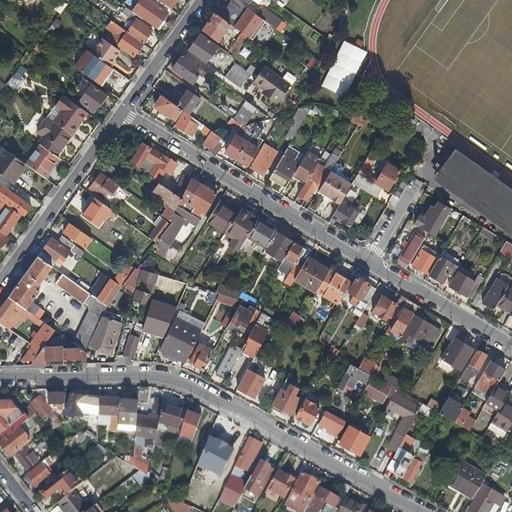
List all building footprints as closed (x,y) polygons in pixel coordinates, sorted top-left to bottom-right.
[(60,13),(68,5),(62,0),(61,0),(55,8),(60,13)] [(163,8),(166,5),(163,2),(159,0),(140,0),(133,12),(137,15),(143,19),(144,18),(158,27),(169,12),(163,8)] [(159,0),(163,2),(172,8),(177,0),(159,0)] [(251,39),(265,20),(257,14),(256,15),(235,0),(234,0),(221,18),(235,27),(242,33),(248,37),(251,39)] [(132,19),(137,15),(133,12),(126,7),(122,12),(132,19)] [(260,10),(257,14),(265,20),(277,28),(280,24),(260,10)] [(231,32),(235,27),(221,18),(215,13),(202,31),(222,45),(224,42),(220,39),(227,29),(231,32)] [(61,19),(58,17),(47,30),(51,32),(61,19)] [(137,19),(128,32),(143,43),(152,30),(137,19)] [(138,49),(143,43),(128,32),(112,21),(107,27),(115,33),(117,29),(125,35),(118,45),(133,56),(138,49)] [(43,43),(51,32),(47,30),(47,31),(39,41),(43,43)] [(230,50),(235,54),(248,37),(242,33),(230,50)] [(206,62),(218,46),(200,34),(189,50),(206,62)] [(103,38),(92,53),(102,60),(110,66),(121,51),(103,38)] [(346,97),(366,50),(342,40),(322,87),(346,97)] [(44,44),(43,43),(39,41),(34,48),(38,52),(44,44)] [(110,66),(102,60),(92,53),(90,52),(88,51),(76,67),(101,85),(113,68),(110,66)] [(212,64),(224,69),(230,56),(218,51),(212,64)] [(202,76),(206,71),(183,55),(172,69),(193,83),(195,81),(199,75),(202,76)] [(21,74),(26,68),(21,64),(16,70),(21,74)] [(234,64),(225,77),(241,89),(251,76),(234,64)] [(265,67),(260,75),(286,94),(292,86),(265,67)] [(15,71),(6,85),(16,92),(25,78),(15,71)] [(281,102),(286,94),(260,75),(254,83),(265,91),(267,92),(265,96),(278,104),(280,101),(281,102)] [(107,95),(92,84),(79,101),(95,112),(107,95)] [(188,90),(177,105),(189,113),(191,111),(194,113),(198,108),(195,106),(200,99),(188,90)] [(87,112),(62,94),(55,104),(62,109),(53,121),(71,135),(87,112)] [(176,120),(182,110),(163,96),(156,107),(176,120)] [(247,101),(234,119),(236,121),(242,125),(243,126),(245,127),(257,108),(247,101)] [(282,139),(290,144),(313,106),(296,111),(287,125),(290,126),(282,139)] [(190,121),(192,117),(185,112),(176,126),(192,136),(198,126),(190,121)] [(57,155),(71,135),(53,121),(46,116),(36,131),(42,135),(38,142),(41,144),(57,155)] [(239,130),(242,125),(236,121),(232,125),(239,130)] [(262,129),(254,124),(249,126),(250,128),(252,129),(254,131),(237,159),(248,166),(258,148),(253,145),(262,129)] [(242,139),(237,136),(226,152),(237,159),(254,131),(252,129),(250,128),(249,126),(245,127),(244,129),(247,131),(242,139)] [(244,129),(245,127),(243,126),(237,136),(242,139),(247,131),(244,129)] [(203,146),(211,151),(218,143),(218,142),(213,139),(215,135),(205,127),(202,132),(209,136),(203,146)] [(279,129),(274,127),(270,134),(274,137),(279,129)] [(128,148),(116,139),(110,147),(119,154),(119,153),(123,156),(128,148)] [(223,147),(218,143),(211,151),(210,152),(216,155),(223,147)] [(45,177),(60,157),(59,157),(57,155),(41,144),(27,164),(45,177)] [(277,152),(264,144),(249,168),(263,176),(277,152)] [(134,156),(131,162),(140,169),(141,166),(147,157),(151,149),(144,145),(136,158),(134,156)] [(294,162),(299,166),(305,156),(289,146),(286,151),(297,157),(294,162)] [(22,171),(27,164),(5,148),(0,155),(0,174),(11,182),(20,170),(22,171)] [(177,163),(152,149),(151,149),(147,157),(157,163),(151,173),(150,175),(159,180),(165,170),(171,174),(177,163)] [(297,157),(286,151),(269,179),(283,187),(288,178),(291,179),(293,176),(299,166),(294,162),(297,157)] [(305,162),(310,153),(308,152),(305,156),(299,166),(293,176),(296,178),(303,164),(305,162)] [(330,156),(325,152),(321,159),(317,165),(323,168),(330,156)] [(377,156),(371,152),(358,174),(364,177),(377,156)] [(303,164),(296,178),(306,183),(317,165),(321,159),(310,153),(305,162),(303,164)] [(511,193),(458,154),(435,182),(511,236),(511,193)] [(157,163),(147,157),(141,166),(151,173),(157,163)] [(106,162),(100,171),(110,178),(116,169),(106,162)] [(400,170),(388,163),(377,181),(373,178),(371,180),(376,183),(388,190),(400,170)] [(330,172),(323,168),(317,165),(306,183),(298,196),(307,201),(315,187),(319,190),(330,172)] [(352,185),(330,172),(319,190),(319,191),(340,204),(341,202),(350,188),(352,185)] [(113,195),(120,185),(110,178),(109,179),(101,173),(90,188),(105,199),(110,193),(113,195)] [(375,194),(380,186),(373,182),(364,177),(358,174),(352,185),(350,188),(355,191),(359,184),(375,194)] [(186,176),(177,196),(182,200),(192,179),(186,176)] [(286,189),(291,179),(288,178),(283,187),(286,189)] [(203,212),(205,213),(209,208),(217,194),(192,179),(182,200),(181,200),(169,221),(172,223),(163,235),(159,239),(171,246),(183,225),(186,226),(189,222),(197,227),(201,220),(182,208),(186,202),(195,207),(193,210),(201,215),(203,212)] [(170,205),(163,216),(165,218),(169,221),(181,200),(182,200),(177,196),(160,184),(154,192),(170,205)] [(351,189),(346,196),(353,201),(358,195),(351,189)] [(10,204),(16,195),(9,190),(3,198),(10,204)] [(31,206),(16,195),(10,204),(25,214),(31,206)] [(99,226),(111,209),(95,198),(84,215),(99,226)] [(451,208),(439,201),(435,207),(432,205),(425,218),(421,215),(416,224),(429,232),(428,233),(434,236),(451,208)] [(0,217),(9,205),(4,202),(0,207),(0,217)] [(355,217),(358,212),(341,202),(340,204),(333,215),(342,220),(341,222),(350,227),(355,217)] [(237,216),(219,204),(208,222),(225,234),(226,233),(228,230),(232,223),(237,216)] [(9,205),(0,217),(0,229),(7,235),(22,214),(9,205)] [(461,206),(457,212),(464,216),(474,222),(478,215),(461,206)] [(447,233),(452,236),(464,216),(457,212),(452,209),(448,216),(455,220),(447,233)] [(246,222),(250,214),(243,210),(234,224),(232,223),(228,230),(236,235),(234,238),(244,244),(254,227),(248,223),(246,222)] [(156,230),(163,235),(172,223),(169,221),(165,218),(156,230)] [(268,227),(269,225),(259,219),(242,248),(251,253),(258,243),(261,238),(266,241),(262,247),(267,250),(277,233),(268,227)] [(415,234),(419,227),(409,221),(405,228),(415,234)] [(64,233),(85,247),(92,239),(71,224),(64,233)] [(419,227),(415,234),(400,259),(409,264),(428,233),(419,227)] [(494,241),(497,236),(484,228),(480,233),(494,241)] [(236,235),(228,230),(226,233),(234,238),(236,235)] [(294,243),(277,233),(267,250),(266,251),(282,261),(285,257),(294,243)] [(70,250),(74,244),(62,236),(58,241),(70,250)] [(64,260),(71,250),(70,250),(58,241),(52,237),(42,251),(56,261),(59,256),(64,260)] [(171,246),(159,239),(156,242),(154,245),(166,253),(171,246)] [(306,250),(294,243),(285,257),(297,265),(306,250)] [(85,252),(74,244),(70,250),(71,250),(81,257),(85,252)] [(460,268),(455,266),(443,258),(446,252),(447,251),(445,249),(438,260),(429,275),(449,286),(457,272),(460,268)] [(413,265),(429,275),(438,260),(422,250),(413,265)] [(52,266),(56,261),(42,251),(38,256),(52,266)] [(459,259),(446,252),(443,258),(455,266),(459,259)] [(52,266),(38,256),(9,297),(39,318),(44,311),(31,301),(38,291),(40,284),(53,266),(52,266)] [(330,270),(308,257),(295,280),(316,293),(318,291),(330,270)] [(126,263),(115,278),(113,281),(120,286),(133,268),(126,263)] [(185,271),(178,267),(173,276),(179,280),(185,271)] [(157,284),(160,275),(143,270),(140,279),(148,281),(144,291),(136,289),(133,300),(151,306),(154,294),(157,286),(158,284),(157,284)] [(318,291),(339,304),(351,283),(330,270),(318,291)] [(449,286),(472,299),(481,283),(476,279),(474,282),(457,272),(449,286)] [(92,295),(63,274),(57,283),(88,305),(90,312),(74,343),(80,347),(85,351),(86,351),(89,345),(102,318),(109,306),(92,295)] [(112,298),(121,286),(120,286),(113,281),(108,277),(105,275),(101,280),(109,286),(102,295),(95,290),(92,295),(109,306),(113,299),(112,298)] [(170,290),(174,291),(179,293),(173,307),(177,309),(188,284),(171,279),(160,275),(158,284),(157,286),(170,290)] [(356,314),(361,317),(377,290),(358,278),(350,292),(364,301),(356,314)] [(211,281),(208,290),(215,292),(218,282),(211,281)] [(482,304),(494,311),(498,305),(508,287),(509,286),(501,281),(491,298),(487,296),(482,304)] [(511,289),(508,287),(498,305),(511,313),(511,289)] [(237,299),(220,294),(218,299),(239,306),(242,301),(237,299)] [(257,303),(240,295),(237,299),(242,301),(254,307),(257,303)] [(396,305),(383,296),(373,312),(387,320),(396,305)] [(382,330),(399,340),(401,337),(414,315),(419,306),(402,296),(382,330)] [(43,327),(46,323),(39,318),(9,297),(0,309),(0,315),(12,324),(14,326),(20,318),(22,320),(26,315),(43,327)] [(239,306),(218,299),(217,301),(238,309),(239,306)] [(248,311),(239,306),(238,309),(231,323),(239,327),(240,325),(246,329),(251,320),(245,316),(248,311)] [(268,332),(262,329),(266,323),(272,326),(275,319),(272,317),(268,315),(265,313),(263,312),(261,315),(259,319),(242,349),(251,354),(255,356),(260,347),(268,332)] [(294,330),(301,317),(293,313),(286,325),(294,330)] [(12,324),(0,315),(0,322),(9,328),(12,324)] [(176,319),(201,332),(205,324),(187,315),(185,318),(178,315),(176,319)] [(423,342),(430,347),(431,347),(441,331),(414,315),(401,337),(413,344),(416,339),(423,342)] [(305,320),(301,317),(294,330),(298,332),(305,320)] [(122,323),(102,318),(89,345),(111,352),(122,323)] [(201,332),(176,319),(161,349),(186,361),(197,340),(201,332)] [(46,323),(43,327),(31,344),(33,346),(40,351),(44,346),(56,330),(46,323)] [(152,330),(144,328),(142,336),(141,337),(138,347),(146,349),(152,330)] [(14,333),(8,342),(15,347),(21,338),(14,333)] [(141,337),(135,335),(131,334),(124,355),(135,357),(138,347),(141,337)] [(313,348),(316,342),(308,338),(305,343),(313,348)] [(474,350),(456,339),(444,358),(454,364),(453,366),(461,371),(474,350)] [(192,362),(202,343),(197,340),(186,361),(190,364),(192,362)] [(430,347),(423,342),(418,350),(425,355),(430,347)] [(215,351),(202,343),(192,362),(205,369),(215,351)] [(376,344),(369,356),(383,364),(390,353),(383,349),(384,348),(376,344)] [(231,345),(215,375),(224,380),(240,349),(231,345)] [(22,360),(34,360),(40,351),(33,346),(22,360)] [(45,359),(64,359),(63,348),(63,346),(44,346),(40,351),(34,360),(30,365),(46,365),(45,359)] [(80,359),(80,364),(85,351),(80,347),(63,348),(64,359),(80,359)] [(248,370),(249,370),(252,372),(256,365),(257,366),(261,359),(263,361),(268,351),(260,347),(255,356),(248,370)] [(251,354),(242,349),(241,353),(249,357),(251,354)] [(482,363),(483,364),(488,357),(479,351),(471,364),(470,363),(462,376),(468,380),(469,381),(473,375),(477,368),(478,369),(482,363)] [(454,364),(444,358),(442,361),(452,368),(453,366),(454,364)] [(375,368),(363,361),(359,367),(373,375),(377,377),(378,375),(373,372),(375,368)] [(479,382),(494,391),(496,387),(506,371),(491,362),(479,382)] [(363,380),(369,383),(373,375),(359,367),(351,363),(338,388),(342,391),(346,384),(354,389),(357,384),(363,380)] [(477,368),(473,375),(477,374),(483,364),(482,363),(478,369),(477,368)] [(252,372),(249,370),(239,388),(255,397),(255,396),(260,399),(266,388),(261,385),(264,379),(252,372)] [(399,384),(380,372),(378,375),(377,377),(396,388),(399,384)] [(468,380),(462,376),(454,389),(460,393),(468,380)] [(366,391),(389,404),(396,390),(374,377),(366,391)] [(494,391),(479,382),(476,387),(491,396),(494,391)] [(288,391),(283,388),(272,408),(282,413),(284,410),(292,414),(301,398),(295,395),(299,388),(292,384),(288,391)] [(503,391),(496,387),(494,391),(491,396),(487,403),(500,410),(505,402),(510,393),(504,389),(503,391)] [(405,399),(407,395),(397,389),(396,390),(389,404),(385,410),(393,415),(395,410),(406,416),(389,447),(397,452),(403,441),(419,411),(421,408),(405,399)] [(49,405),(49,395),(49,392),(38,392),(41,396),(49,405)] [(61,410),(66,410),(71,396),(71,394),(49,395),(49,405),(49,406),(61,405),(61,410)] [(53,421),(46,427),(48,430),(61,420),(49,406),(49,405),(41,396),(31,404),(43,419),(48,415),(53,421)] [(83,414),(85,403),(86,398),(71,396),(66,410),(65,415),(72,418),(73,416),(83,417),(83,414)] [(154,414),(161,415),(162,406),(163,398),(155,397),(154,414)] [(120,399),(99,398),(99,415),(119,416),(120,400),(120,399)] [(320,407),(307,399),(297,417),(311,424),(320,407)] [(463,408),(448,399),(439,413),(454,422),(463,408)] [(138,401),(120,400),(119,416),(119,424),(136,425),(137,419),(138,401)] [(1,433),(5,438),(22,425),(36,414),(29,405),(20,413),(10,401),(0,401),(0,433),(0,434),(1,433)] [(511,407),(505,402),(500,410),(495,418),(510,427),(511,423),(511,407)] [(419,411),(435,420),(439,413),(423,404),(421,408),(419,411)] [(170,408),(162,406),(161,415),(160,421),(159,422),(182,430),(187,412),(171,406),(170,408)] [(471,413),(463,408),(454,422),(464,427),(470,430),(476,421),(469,416),(471,413)] [(201,417),(187,412),(182,430),(180,435),(193,440),(201,417)] [(326,412),(320,424),(329,430),(328,431),(338,437),(345,423),(326,412)] [(26,431),(40,420),(36,414),(22,425),(24,428),(26,431)] [(86,431),(98,438),(99,418),(89,417),(86,431)] [(160,421),(137,419),(136,425),(135,437),(157,439),(159,422),(160,421)] [(24,428),(22,425),(5,438),(0,442),(0,444),(10,457),(30,441),(22,430),(24,428)] [(340,443),(360,454),(369,437),(350,426),(340,443)] [(494,437),(486,433),(483,438),(491,443),(494,437)] [(223,464),(234,469),(247,441),(237,436),(223,464)] [(262,444),(249,437),(247,441),(234,469),(219,499),(234,507),(241,495),(245,489),(247,483),(239,479),(248,460),(253,462),(262,444)] [(411,446),(403,441),(397,452),(393,459),(400,463),(395,473),(402,477),(414,455),(408,452),(411,446)] [(39,460),(28,446),(16,456),(26,469),(27,470),(39,460)] [(63,465),(52,473),(50,475),(46,469),(48,467),(54,462),(52,461),(59,456),(56,452),(27,475),(36,487),(33,489),(37,493),(40,491),(66,470),(63,465)] [(410,485),(415,475),(418,470),(421,465),(422,465),(426,458),(419,453),(414,461),(403,481),(410,485)] [(26,469),(16,456),(12,459),(22,471),(26,469)] [(400,463),(393,459),(388,469),(395,473),(400,463)] [(245,489),(257,496),(259,496),(273,470),(269,468),(270,465),(262,461),(253,477),(251,476),(247,483),(245,489)] [(450,484),(474,498),(475,496),(484,480),(486,476),(463,463),(450,484)] [(217,473),(198,465),(189,484),(209,493),(217,473)] [(67,470),(79,486),(86,480),(81,473),(71,466),(67,470)] [(295,479),(278,469),(267,489),(285,499),(295,479)] [(79,486),(67,470),(66,470),(40,491),(46,499),(60,488),(66,496),(75,489),(79,486)] [(161,479),(151,470),(149,478),(153,481),(163,490),(168,475),(162,473),(161,479)] [(138,471),(133,478),(143,486),(148,478),(138,471)] [(285,505),(298,511),(306,511),(312,501),(311,500),(321,483),(302,473),(285,505)] [(36,487),(27,475),(24,477),(33,489),(36,487)] [(474,511),(488,511),(494,502),(500,506),(501,506),(505,498),(486,486),(488,483),(484,480),(475,496),(476,496),(469,509),(474,511)] [(340,499),(343,501),(351,486),(345,483),(337,497),(340,499)] [(340,499),(337,497),(320,488),(316,497),(315,496),(312,501),(306,511),(337,511),(339,509),(335,507),(340,499)] [(90,509),(75,489),(66,496),(58,502),(65,511),(85,511),(89,509),(90,509)] [(257,496),(245,489),(241,495),(254,502),(257,496)] [(157,495),(163,503),(169,498),(163,490),(157,495)] [(175,494),(165,501),(173,511),(187,511),(188,511),(175,494)] [(369,511),(371,509),(363,505),(361,507),(345,498),(338,511),(369,511)] [(343,501),(340,499),(335,507),(339,509),(343,501)] [(496,511),(500,506),(494,502),(488,511),(496,511)] [(101,511),(103,511),(97,503),(90,509),(89,509),(89,510),(86,511),(101,511)]
